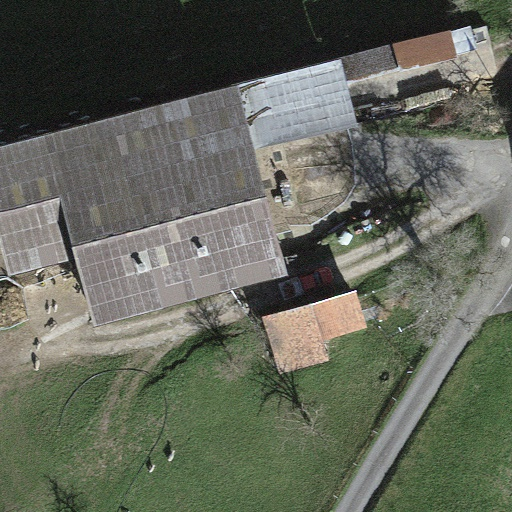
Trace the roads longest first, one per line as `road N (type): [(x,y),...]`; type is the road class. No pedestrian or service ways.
road 1 (track): [(511,169),(479,181),(442,217),(376,258),(174,327),(0,359)]
road 2 (unclassified): [(511,232),(351,511)]
